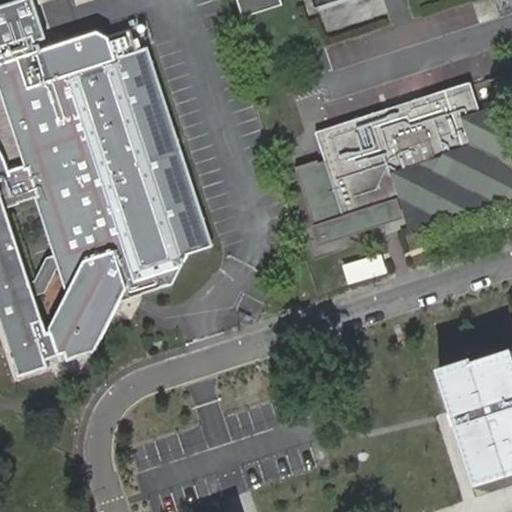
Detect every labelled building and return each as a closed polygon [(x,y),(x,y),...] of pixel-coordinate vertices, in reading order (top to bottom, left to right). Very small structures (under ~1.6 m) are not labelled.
[(47,38),(34,0),(15,0),(0,5),(0,293),(7,291),(10,301),(5,302),(3,304),(1,308),(0,312),(3,316),(8,319),(12,319),(16,318),(18,324),(3,329),(18,377),(49,366),(47,360),(65,354),(68,361),(94,352),(114,312),(119,302),(126,288),(140,295),(172,285),(188,254),(209,248),(144,48),(137,50),(131,29),(108,37),(98,31),(68,40),(70,48),(52,54),(50,46),(43,49),(38,50),(35,42),(40,40),(47,38)] [(281,0),(237,0),(243,17),(283,4),(281,0)] [(50,46),(52,54),(70,48),(68,40),(50,46)] [(150,46),(144,48),(209,248),(215,246),(150,46)] [(406,216),(410,228),(511,194),(511,163),(494,108),(480,112),(470,81),(322,129),(327,145),(320,147),(324,158),(295,167),(319,241),(339,234),(335,222),(348,217),(401,200),(406,216)] [(322,129),(315,132),(320,147),(327,145),(322,129)] [(320,245),(406,216),(401,200),(348,217),(335,222),(339,234),(319,241),(320,245)] [(415,249),(435,240),(429,227),(409,236),(415,249)] [(119,302),(140,295),(126,288),(119,302)] [(449,407),(473,486),(511,474),(511,363),(509,353),(465,367),(464,365),(439,373),(449,407)] [(258,498),(262,511),(317,511),(326,509),(317,480),(258,498)]
